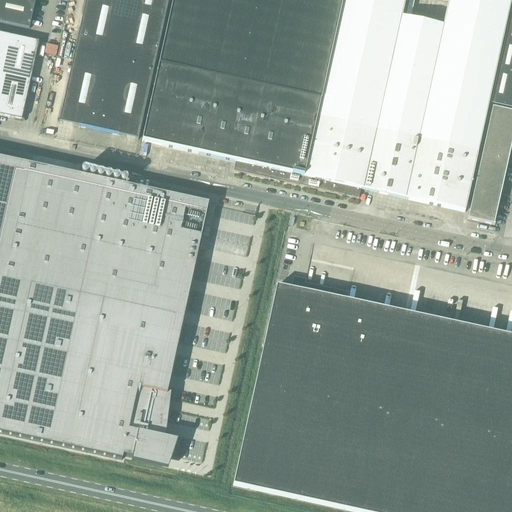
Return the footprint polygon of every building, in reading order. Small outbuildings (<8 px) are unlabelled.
[(0,0),(0,23),(29,30),(35,0),(0,0)] [(168,0),(85,0),(59,123),(138,140),(168,0)] [(172,0),(158,66),(320,102),(342,0),(172,0)] [(317,119),(316,119),(302,186),(368,201),(370,192),(464,213),(510,0),(448,0),(442,28),(401,19),(405,0),(342,0),(320,102),(317,119)] [(509,18),(489,106),(511,110),(511,18),(510,18),(511,9),(509,18)] [(0,116),(21,121),(38,43),(0,34),(0,116)] [(320,102),(158,66),(141,142),(235,163),(233,171),(302,186),(316,119),(317,119),(320,102)] [(511,112),(492,108),(489,122),(511,126),(511,112)] [(511,126),(489,122),(486,134),(511,139),(511,126)] [(511,139),(486,134),(483,146),(510,152),(511,141),(511,139)] [(483,146),(481,159),(507,164),(510,152),(483,146)] [(0,434),(121,461),(122,457),(132,459),(152,463),(163,412),(144,408),(147,392),(151,393),(166,396),(167,393),(208,205),(21,164),(16,163),(13,162),(5,161),(2,160),(0,159),(0,434)] [(481,159),(478,171),(504,177),(507,164),(481,159)] [(478,171),(475,183),(501,189),(504,177),(478,171)] [(475,183),(473,196),(499,201),(501,189),(475,183)] [(473,196),(470,208),(496,214),(499,201),(473,196)] [(467,220),(494,226),(494,225),(496,214),(470,208),(467,220)] [(232,486),(350,511),(511,511),(511,341),(277,290),(278,287),(276,287),(232,486)]
